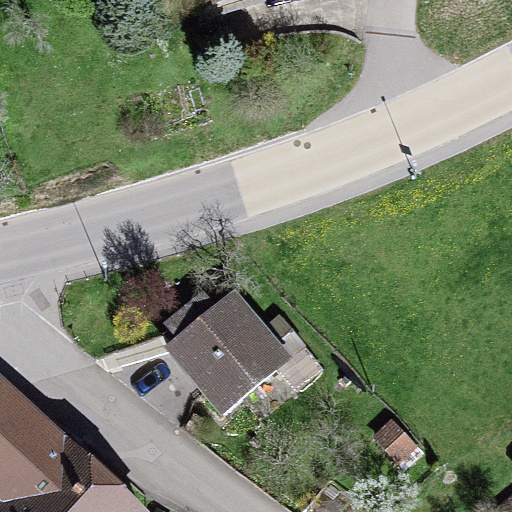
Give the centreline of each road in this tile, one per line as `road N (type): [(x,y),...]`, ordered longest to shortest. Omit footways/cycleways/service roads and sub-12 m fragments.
road 1 (tertiary): [(410,124),(198,204),(0,249)]
road 2 (residential): [(224,511),(174,479),(0,321)]
road 3 (residential): [(403,0),(410,124)]
